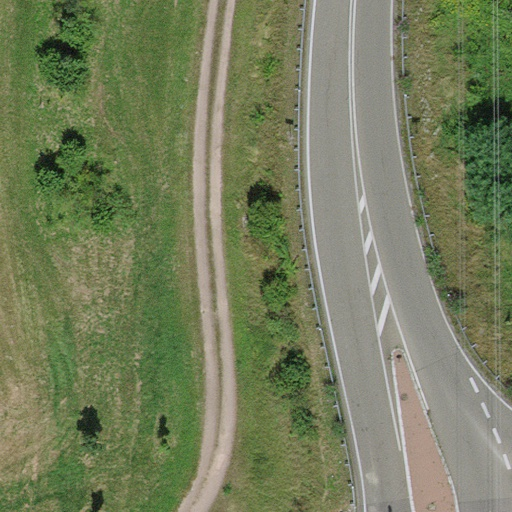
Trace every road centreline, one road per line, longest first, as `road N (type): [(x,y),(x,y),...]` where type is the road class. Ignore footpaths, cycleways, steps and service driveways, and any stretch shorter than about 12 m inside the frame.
road 1 (track): [(175,511),(217,456),(205,218),(223,0)]
road 2 (motorway): [(336,0),(340,234),(386,511)]
road 3 (motorway): [(450,381),(395,254),(377,167),(373,0)]
road 4 (motorway): [(488,511),(450,381)]
